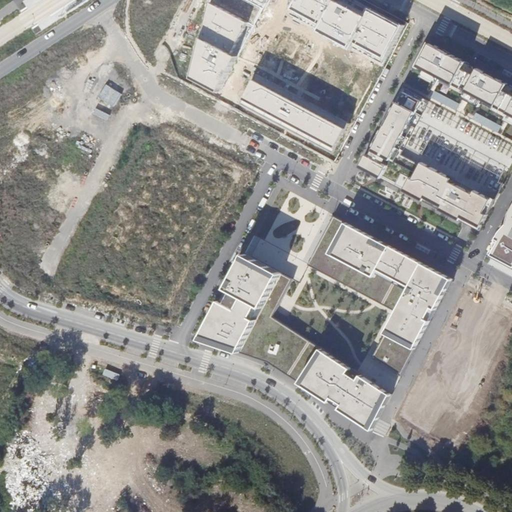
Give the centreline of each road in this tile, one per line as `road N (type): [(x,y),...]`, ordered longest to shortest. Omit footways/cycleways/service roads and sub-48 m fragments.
road 1 (residential): [(27,307),(142,86)]
road 2 (residential): [(176,354),(285,161)]
road 3 (unclassified): [(176,354),(270,387),(297,405),(338,455)]
road 4 (residential): [(424,16),(334,188)]
road 5 (residential): [(285,161),(142,86)]
road 6 (unclassified): [(27,307),(176,354)]
road 7 (residential): [(472,261),(334,188)]
